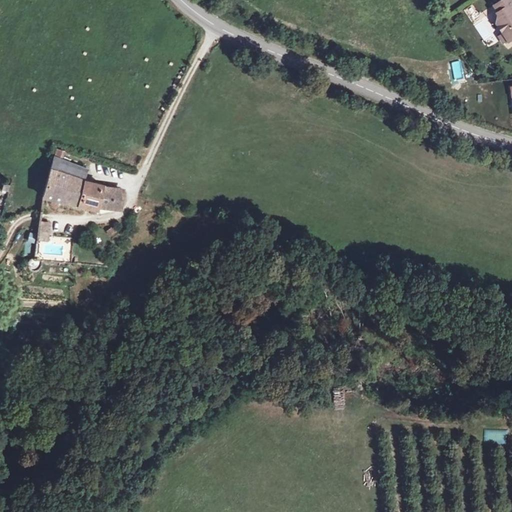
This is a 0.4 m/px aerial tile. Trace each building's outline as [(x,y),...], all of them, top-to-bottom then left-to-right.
[(511,0),(501,0),(493,5),(498,11),(496,13),(501,20),(496,23),(504,35),(508,41),(511,37),(511,0)] [(441,13),(436,16),(439,21),(444,18),(441,13)] [(53,156),(42,196),(98,209),(98,206),(111,203),(111,208),(121,207),(123,190),(120,189),(118,191),(116,191),(115,190),(113,188),(83,181),(87,169),(59,158),(61,150),(56,149),(54,156),(53,156)] [(39,221),(37,236),(46,237),(48,222),(39,221)] [(111,227),(105,231),(109,236),(114,232),(111,227)] [(483,430),(484,443),(507,442),(507,430),(483,430)]
